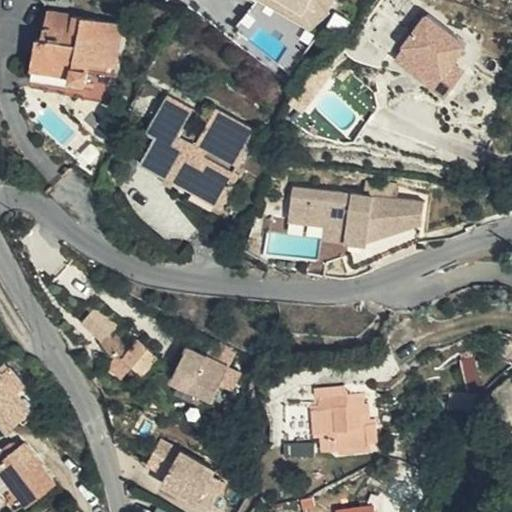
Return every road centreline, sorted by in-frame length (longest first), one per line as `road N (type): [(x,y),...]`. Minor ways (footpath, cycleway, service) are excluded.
road 1 (residential): [(396,272),(310,288),(164,276),(110,253),(29,198),(0,200)]
road 2 (residential): [(0,247),(83,392),(114,465),(121,511)]
road 3 (residential): [(511,226),(396,272)]
